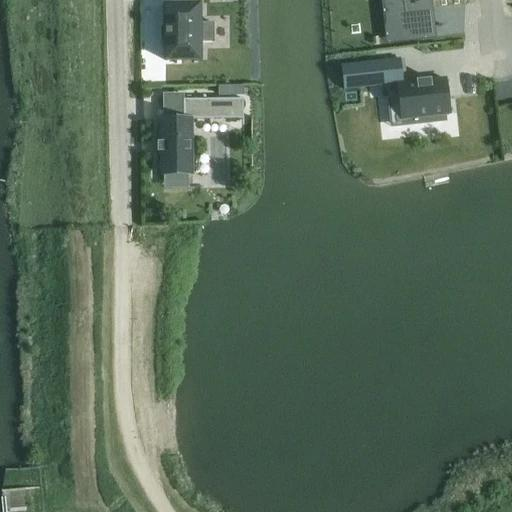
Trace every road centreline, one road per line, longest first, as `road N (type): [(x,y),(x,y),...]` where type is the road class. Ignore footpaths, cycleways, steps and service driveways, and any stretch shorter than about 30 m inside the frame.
road 1 (track): [(170,511),(147,478),(124,415),(116,226)]
road 2 (residential): [(116,226),(110,0)]
